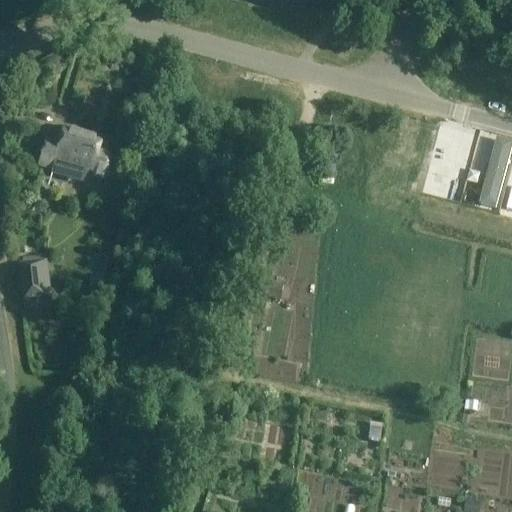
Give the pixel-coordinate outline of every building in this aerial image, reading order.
[(362,107),(344,186),(374,193),(393,115),(362,107)] [(414,119),(394,197),(425,205),(445,126),(414,119)] [(467,129),(446,211),(476,219),(497,138),(467,129)] [(101,157),(94,163),(101,141),(64,130),(45,143),(38,166),(53,170),(55,162),(92,172),(95,179),(101,181),(107,178),(111,164),(108,159),(101,157)] [(338,183),(344,154),(331,151),(325,181),(338,183)] [(511,160),(496,223),(511,227),(511,160)] [(126,245),(129,234),(117,231),(114,242),(126,245)] [(49,304),(45,263),(17,266),(22,307),(29,306),(38,305),(49,304)] [(408,467),(426,469),(428,453),(411,450),(408,467)]
